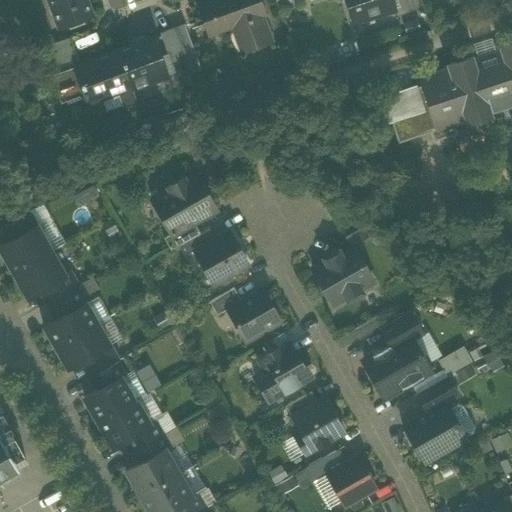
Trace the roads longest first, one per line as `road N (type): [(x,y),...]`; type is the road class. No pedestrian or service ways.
road 1 (residential): [(415,511),(276,256),(265,189)]
road 2 (residential): [(116,511),(0,305)]
